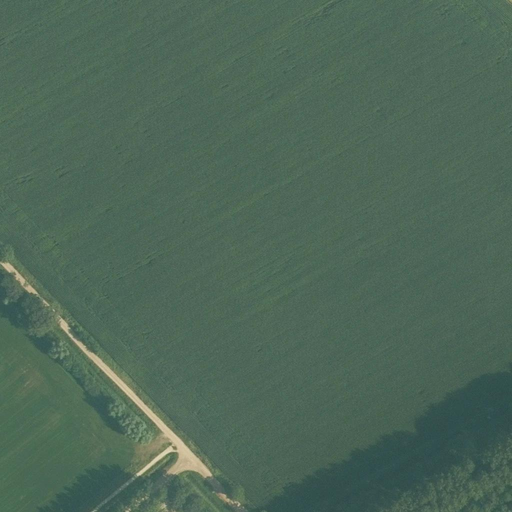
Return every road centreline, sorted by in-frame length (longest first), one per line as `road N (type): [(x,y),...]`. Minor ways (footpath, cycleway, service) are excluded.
road 1 (track): [(0,259),(192,457)]
road 2 (track): [(394,511),(511,444)]
